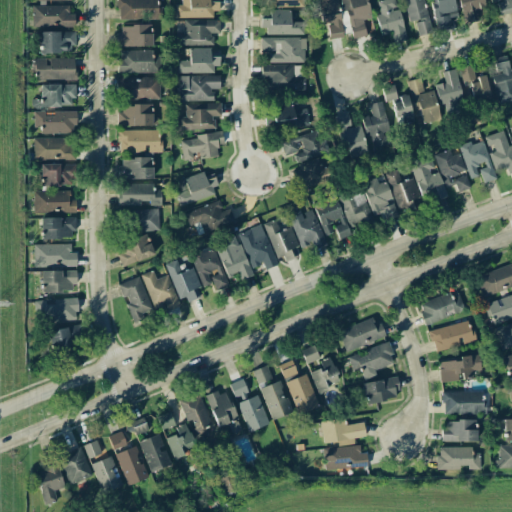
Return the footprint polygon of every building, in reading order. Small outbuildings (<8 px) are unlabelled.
[(157,0),(117,0),(118,20),(158,19),(157,0)] [(175,17),(216,17),(215,2),(209,2),(208,0),(181,0),(181,4),(175,5),(175,17)] [(338,0),(318,0),(321,24),(327,23),(329,39),(342,37),(338,0)] [(370,18),(366,0),(342,0),(349,38),(366,35),(363,20),(370,18)] [(380,0),(377,1),(380,14),(375,15),(380,35),(390,33),(393,43),(405,40),(396,0),(380,0)] [(429,33),(424,0),(403,0),(407,22),(415,21),(417,35),(429,33)] [(456,18),(452,0),(431,0),(438,31),(451,28),(450,20),(456,18)] [(458,0),(465,24),(479,20),(477,12),(484,10),(481,0),(458,0)] [(490,0),(491,3),(497,2),(500,15),(511,12),(511,10),(509,0),(490,0)] [(68,5),(31,6),(32,27),(74,26),(73,14),(68,14),(68,5)] [(266,35),(302,34),(302,21),(290,22),(290,9),(269,10),(269,18),(260,18),(260,28),(266,28),(266,35)] [(175,45),(212,45),(212,33),(219,33),(219,20),(184,20),(183,32),(175,32),(175,45)] [(118,46),(151,46),(152,25),(118,25),(118,46)] [(73,52),(73,31),(38,32),(39,53),(73,52)] [(268,63),(305,62),(304,37),(259,38),(260,51),(268,51),(268,63)] [(176,73),(216,73),(216,57),(210,57),(210,48),(189,48),(189,60),(176,60),(176,73)] [(117,51),(118,73),(160,72),(159,58),(153,58),(153,50),(117,51)] [(490,76),(499,105),(511,100),(511,79),(505,56),(492,60),(496,74),(490,76)] [(73,57),(34,58),(34,80),(73,79),(73,57)] [(260,79),(267,79),(267,90),(304,90),(304,64),(260,65),(260,79)] [(469,100),(489,94),(484,75),(474,77),(471,65),(460,68),(469,100)] [(446,116),(464,113),(456,69),(442,72),(444,83),(435,84),(438,105),(444,104),(446,116)] [(219,75),(177,76),(177,101),(213,100),(212,89),(219,89),(219,75)] [(159,99),(160,77),(118,77),(118,98),(159,99)] [(406,81),(412,104),(416,103),(422,123),(439,119),(432,90),(423,92),(420,78),(406,81)] [(402,124),(413,122),(406,94),(396,97),(393,86),(382,89),(385,104),(392,102),(395,117),(400,116),(402,124)] [(361,117),(365,137),(370,136),(373,148),(391,145),(383,101),(368,104),(370,115),(361,117)] [(214,129),(213,116),(220,116),(219,103),(185,104),(185,117),(177,117),(178,130),(214,129)] [(152,125),(151,105),(119,105),(119,126),(152,125)] [(33,113),(33,127),(40,127),(40,133),(76,132),(75,111),(53,111),(53,112),(33,113)] [(334,115),(343,154),(365,149),(360,125),(351,127),(348,112),(334,115)] [(159,152),(160,130),(118,129),(117,151),(159,152)] [(292,152),(295,163),(322,154),(314,129),(279,141),(283,155),(292,152)] [(494,172),(506,168),(507,173),(511,172),(511,144),(507,146),(503,131),(483,136),(487,150),(488,150),(494,172)] [(182,160),(196,159),(196,158),(217,157),(216,146),(222,145),(221,132),(194,134),(195,139),(180,140),(182,160)] [(33,160),(73,159),(73,146),(68,146),(68,137),(32,138),(33,160)] [(458,145),(469,179),(478,176),(475,167),(478,167),(483,183),(495,179),(483,141),(471,145),(470,142),(458,145)] [(444,188),(455,184),(457,193),(470,188),(458,153),(451,156),(449,149),(433,155),(444,188)] [(447,196),(437,170),(435,170),(430,156),(408,164),(421,196),(431,193),(434,201),(447,196)] [(294,184),(302,181),(304,188),(327,181),(319,157),(297,164),(298,169),(290,172),(294,184)] [(150,159),(117,160),(118,179),(151,178),(150,159)] [(72,164),(40,164),(40,186),(65,185),(65,177),(73,177),(72,164)] [(410,178),(402,181),(397,169),(384,174),(399,213),(420,205),(410,178)] [(175,194),(178,206),(217,194),(212,178),(205,180),(203,172),(177,180),(180,192),(175,194)] [(384,220),(397,215),(384,181),(378,184),(375,177),(360,183),(373,215),(381,212),(384,220)] [(118,206),(141,205),(141,204),(161,203),(160,189),(153,189),(153,182),(117,184),(118,206)] [(336,196),(337,197),(313,205),(323,235),(333,232),(330,221),(338,218),(340,225),(334,227),(337,234),(372,223),(361,187),(336,196)] [(32,191),(33,213),(71,212),(71,190),(32,191)] [(199,222),(203,232),(234,221),(228,205),(222,208),(219,200),(184,213),(189,226),(199,222)] [(310,241),(314,249),(326,244),(311,209),(301,213),(299,208),(288,213),(301,245),(310,241)] [(158,230),(158,210),(127,211),(127,231),(158,230)] [(73,218),(41,217),(41,238),(73,239),(73,218)] [(279,264),(300,256),(289,227),(280,231),(275,219),(264,223),(279,264)] [(276,265),(261,224),(238,233),(250,267),(262,263),(264,269),(276,265)] [(251,275),(236,234),(214,242),(226,276),(238,272),(240,279),(251,275)] [(153,255),(145,235),(115,246),(122,266),(153,255)] [(33,245),(33,267),(76,266),(76,252),(70,252),(70,244),(33,245)] [(202,286),(212,282),(215,290),(228,285),(212,246),(189,256),(202,286)] [(181,304),(200,297),(197,288),(201,286),(193,267),(183,270),(178,258),(165,263),(181,304)] [(511,271),(511,272),(508,265),(475,275),(482,297),(511,287),(511,271)] [(40,270),(40,292),(75,292),(75,271),(40,270)] [(179,305),(167,275),(156,279),(152,270),(140,275),(153,308),(164,304),(167,310),(179,305)] [(138,277),(118,284),(133,321),(152,314),(138,277)] [(425,325),(464,310),(456,289),(417,305),(425,325)] [(511,294),(484,304),(492,325),(511,317),(511,294)] [(76,320),(76,300),(33,301),(34,321),(76,320)] [(385,337),(380,323),(374,325),(371,318),(337,331),(345,352),(385,337)] [(433,351),(473,342),(468,321),(429,330),(433,351)] [(511,322),(494,327),(499,348),(511,345),(511,322)] [(47,330),(51,352),(82,347),(79,325),(47,330)] [(360,369),(362,375),(394,365),(387,343),(347,356),(352,372),(360,369)] [(306,363),(319,358),(314,345),(300,350),(306,363)] [(511,376),(511,353),(503,356),(508,377),(511,376)] [(479,370),(478,355),(458,356),(458,361),(438,361),(439,381),(472,380),(472,371),(479,370)] [(319,361),(321,367),(309,372),(318,394),(329,390),(327,385),(338,380),(330,357),(319,361)] [(278,365),(298,415),(318,406),(305,374),(298,377),(291,360),(278,365)] [(291,412),(278,379),(272,381),(266,365),(252,370),(271,420),(291,412)] [(365,403),(398,398),(395,377),(362,382),(365,403)] [(235,398),(248,392),(241,379),(228,385),(235,398)] [(204,398),(218,427),(237,418),(223,389),(204,398)] [(442,391),(442,413),(481,414),(482,392),(442,391)] [(179,400),(193,441),(212,435),(199,393),(179,400)] [(247,431),(268,425),(258,395),(237,402),(247,431)] [(172,459),(185,455),(183,450),(193,446),(186,422),(174,426),(170,412),(158,416),(172,459)] [(323,443),(331,442),(331,447),(353,444),(352,438),(365,436),(363,422),(344,425),(344,418),(320,421),(323,443)] [(511,419),(503,419),(504,440),(511,440),(511,419)] [(441,441),(476,442),(476,420),(442,420),(441,441)] [(149,472),(170,465),(158,433),(151,436),(146,422),(132,427),(149,472)] [(126,486),(147,478),(134,442),(126,445),(121,431),(108,436),(126,486)] [(122,485),(111,456),(102,459),(96,440),(84,444),(100,492),(122,485)] [(497,468),(511,468),(511,445),(496,446),(497,468)] [(323,469),(366,468),(365,453),(359,453),(359,446),(323,447),(323,469)] [(69,485),(92,475),(79,447),(56,457),(69,485)] [(436,469),(466,469),(478,469),(478,453),(470,453),(470,447),(437,447),(436,469)] [(64,490),(58,466),(35,471),(43,505),(55,502),(53,493),(64,490)]
